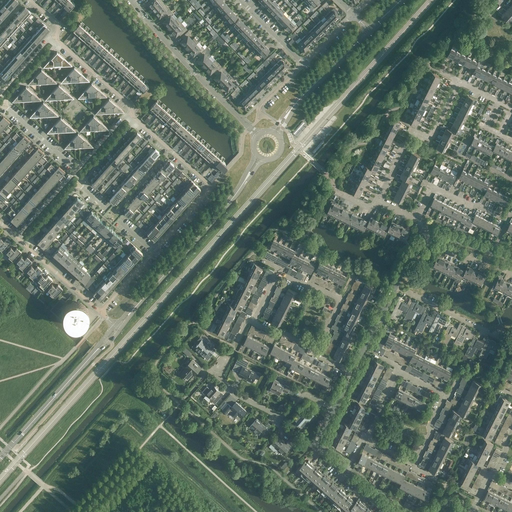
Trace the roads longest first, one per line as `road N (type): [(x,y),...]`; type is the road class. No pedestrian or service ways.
road 1 (secondary): [(133,309),(234,196),(258,156)]
road 2 (residential): [(256,136),(131,0)]
road 3 (residential): [(378,202),(412,132),(434,132),(459,81)]
road 4 (secondary): [(274,133),(370,30)]
road 5 (secondary): [(0,457),(93,354)]
road 6 (residential): [(414,461),(445,395),(397,371)]
road 7 (residential): [(502,341),(394,286)]
